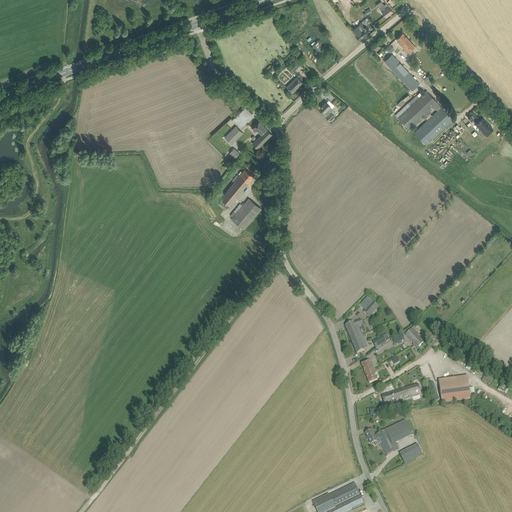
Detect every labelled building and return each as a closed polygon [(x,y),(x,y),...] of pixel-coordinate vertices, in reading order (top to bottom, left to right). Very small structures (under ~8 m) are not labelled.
[(386,3),(384,5),(379,8),(381,11),(383,13),(383,14),(384,14),(387,17),(393,12),(386,3)] [(366,12),(363,13),(365,16),(372,12),(370,8),(365,11),(366,12)] [(367,34),(364,30),(362,28),(366,24),(363,21),(359,25),(360,25),(353,31),(357,35),(356,36),(359,40),(367,34)] [(399,46),(400,44),(408,53),(415,46),(403,33),(394,41),(399,46)] [(324,49),(321,45),(318,41),(312,46),(319,54),(324,49)] [(392,54),(385,61),(412,90),(419,84),(392,54)] [(298,69),(292,63),(287,68),(292,74),(298,69)] [(429,75),(424,79),(431,86),(435,82),(429,75)] [(290,84),(287,87),(293,93),(303,83),(300,80),(297,77),(290,84)] [(406,109),(398,117),(410,130),(425,116),(429,112),(434,107),(437,111),(432,116),(428,120),(414,132),(427,145),(454,120),(442,107),(441,107),(438,104),(438,103),(426,90),(419,97),(406,109)] [(398,103),(401,106),(411,96),(409,94),(398,103)] [(333,108),(330,105),(326,102),(320,108),(328,115),(326,117),(331,121),(336,117),(332,113),(333,112),(332,111),(333,110),(333,108)] [(476,124),(487,135),(493,129),(483,118),(476,124)] [(260,121),(256,125),(252,129),(256,132),(257,130),(262,134),(252,143),(258,149),(272,134),(267,129),(267,128),(260,121)] [(237,127),(226,137),(232,144),(244,134),(237,127)] [(234,148),(230,153),(236,158),(240,153),(234,148)] [(227,209),(230,205),(254,176),(245,169),(239,176),(237,174),(232,180),(234,182),(218,201),(227,209)] [(216,189),(209,198),(212,201),(220,192),(216,189)] [(249,198),(245,203),(244,202),(242,205),(240,203),(230,215),(233,217),(232,219),(244,229),(262,209),(249,198)] [(372,301),(363,311),(370,317),(378,307),(372,301)] [(361,319),(345,326),(351,340),(362,335),(359,326),(363,324),(361,319)] [(424,342),(415,333),(418,330),(420,328),(416,324),(414,326),(405,335),(417,348),(424,342)] [(387,334),(383,336),(372,342),(376,348),(386,342),(390,339),(387,334)] [(401,334),(392,339),(395,345),(405,339),(401,334)] [(362,335),(351,340),(357,353),(364,350),(361,341),(364,340),(362,335)] [(397,357),(392,360),(394,365),(400,361),(397,357)] [(361,364),(365,373),(374,369),(370,360),(361,364)] [(447,377),(450,374),(441,363),(437,365),(447,377)] [(375,372),(374,369),(365,373),(369,383),(377,380),(374,373),(375,372)] [(468,376),(439,380),(439,384),(442,403),(442,404),(471,400),(471,399),(468,377),(468,376)] [(434,382),(428,384),(430,390),(431,390),(433,397),(438,395),(439,400),(438,400),(438,401),(440,401),(434,382)] [(417,384),(396,391),(400,401),(421,394),(417,384)] [(387,394),(382,396),(385,405),(390,403),(393,402),(394,401),(394,402),(396,408),(400,406),(399,402),(400,401),(396,391),(387,394)] [(387,455),(391,453),(395,451),(399,449),(396,442),(412,435),(404,419),(376,433),(376,434),(374,436),(371,430),(365,432),(371,444),(377,441),(376,439),(378,438),(387,455)] [(405,464),(410,462),(423,455),(418,444),(400,453),(405,464)] [(329,494),(313,502),(317,511),(346,511),(364,503),(354,482),(353,482),(354,483),(330,495),(329,494)]
